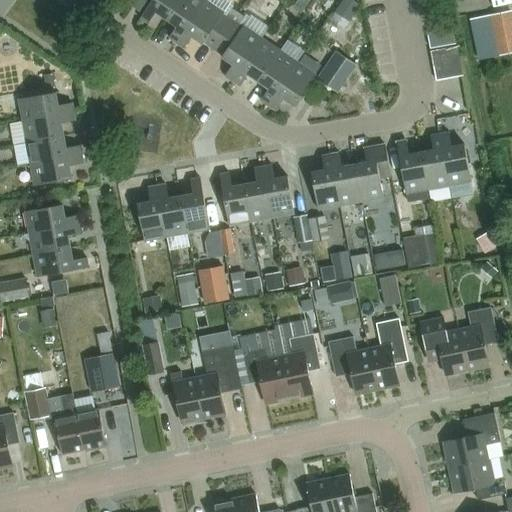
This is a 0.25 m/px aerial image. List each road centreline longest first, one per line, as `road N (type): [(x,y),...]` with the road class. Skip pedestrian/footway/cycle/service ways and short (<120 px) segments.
road 1 (residential): [(404,0),(422,93),(410,117),(300,137),(266,129),(73,0)]
road 2 (residential): [(53,497),(354,431),(389,436)]
road 3 (residential): [(389,436),(415,413),(505,392)]
